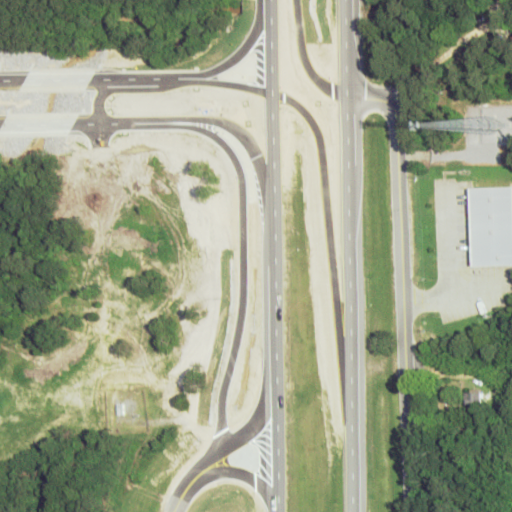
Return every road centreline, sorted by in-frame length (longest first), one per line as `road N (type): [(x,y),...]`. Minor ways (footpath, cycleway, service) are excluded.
road 1 (tertiary): [(209,457),(167,511),(405,351),(396,119),(378,93),(347,86)]
road 2 (trunk): [(271,84),(280,511)]
road 3 (trunk): [(354,511),(347,86)]
road 4 (trunk): [(353,435),(321,134),(303,102),(271,84)]
road 5 (tertiary): [(189,122),(217,140),(240,188),(237,295),(209,457)]
road 6 (tertiary): [(189,122),(211,121),(248,142),(272,214)]
